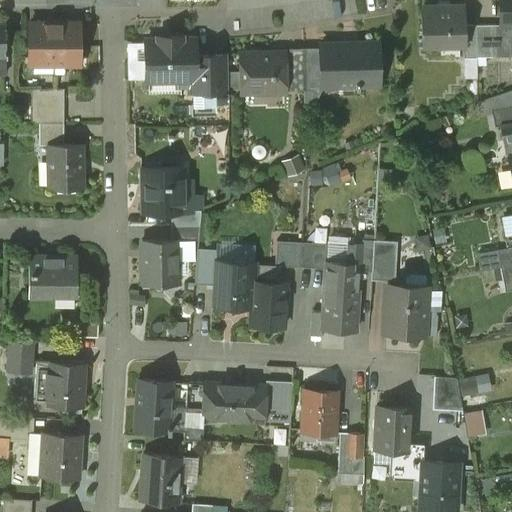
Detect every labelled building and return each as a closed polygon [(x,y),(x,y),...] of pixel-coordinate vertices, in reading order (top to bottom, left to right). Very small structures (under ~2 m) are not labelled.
[(511,0),(499,0),(500,25),(501,57),(511,57),(511,60),(511,0)] [(465,26),(464,7),(421,8),(422,47),(423,47),(423,45),(464,44),(465,44),(465,26)] [(54,23),(29,23),(29,65),(54,65),(54,23)] [(79,23),(54,23),(54,65),(79,65),(79,23)] [(477,57),(476,25),(465,26),(465,44),(464,44),(464,58),(477,57)] [(500,25),(476,25),(477,57),(501,57),(500,25)] [(214,91),(213,55),(195,55),(195,39),(181,39),(182,36),(158,36),(158,40),(145,40),(146,79),(180,78),(181,85),(193,84),(193,91),(214,91)] [(377,42),(320,43),(320,45),(320,47),(321,82),(355,82),(355,88),(355,89),(358,89),(358,86),(378,85),(377,42)] [(321,82),(320,47),(303,48),(303,72),(303,83),(321,82)] [(303,48),(289,48),(289,72),(303,72),(303,48)] [(262,54),(259,51),(245,51),(242,54),(240,54),(241,91),(284,90),(284,53),(262,54)] [(228,91),(227,55),(213,55),(214,91),(228,91)] [(355,88),(355,82),(321,82),(303,83),(304,102),(315,102),(323,89),(355,88)] [(31,106),(39,105),(39,89),(31,89),(31,106)] [(64,89),(39,89),(39,105),(31,106),(31,122),(39,122),(63,122),(64,89)] [(492,113),(491,110),(511,106),(511,90),(481,102),(481,115),(492,113)] [(215,103),(214,91),(193,91),(193,103),(215,103)] [(511,106),(491,110),(492,113),(494,127),(499,126),(499,125),(511,122),(511,106)] [(63,122),(39,122),(39,146),(48,146),(48,144),(63,144),(63,122)] [(511,122),(499,125),(499,126),(502,142),(506,141),(511,140),(511,122)] [(63,144),(48,144),(48,146),(48,173),(49,173),(49,186),(48,186),(49,187),(82,187),(82,144),(63,144)] [(181,210),(181,167),(141,168),(141,186),(145,186),(145,211),(144,211),(144,212),(171,212),(181,211),(181,210)] [(200,210),(181,210),(181,211),(171,212),(171,226),(199,225),(200,210)] [(199,225),(171,226),(172,239),(177,239),(177,241),(198,240),(199,225)] [(373,238),(354,237),(354,242),(363,243),(361,271),(371,272),(372,272),(373,240),(373,238)] [(172,239),(142,240),(142,242),(143,242),(143,257),(142,258),(142,284),(178,284),(178,282),(177,241),(177,239),(172,239)] [(397,241),(373,240),(372,272),(371,272),(371,279),(394,281),(397,241)] [(301,242),(276,241),(275,265),(280,265),(280,266),(300,267),(301,242)] [(215,260),(217,260),(254,262),(254,244),(216,242),(216,249),(215,260)] [(328,244),(301,242),(300,267),(325,269),(326,262),(327,262),(328,244)] [(354,242),(347,242),(345,263),(345,270),(357,271),(361,271),(363,243),(354,242)] [(216,249),(197,248),(194,284),(216,285),(217,260),(215,260),(216,249)] [(76,257),(29,257),(29,293),(76,294),(76,257)] [(254,262),(217,260),(216,285),(215,304),(251,307),(252,281),(279,283),(280,266),(275,266),(275,265),(254,264),(254,262)] [(327,262),(326,262),(325,269),(323,311),(322,329),(355,331),(358,289),(355,289),(357,271),(345,270),(345,263),(327,262)] [(508,266),(501,267),(503,280),(511,279),(508,266)] [(279,283),(252,281),(251,307),(250,324),(284,327),(286,283),(279,283)] [(426,287),(387,285),(384,333),(423,335),(425,310),(426,287)] [(425,310),(423,335),(436,336),(437,311),(425,310)] [(321,335),(322,329),(323,311),(310,311),(309,335),(321,335)] [(99,323),(74,321),(73,337),(98,338),(99,323)] [(32,343),(10,342),(8,372),(30,373),(32,343)] [(85,363),(49,361),(48,381),(35,380),(34,403),(47,404),(63,405),(63,409),(80,410),(80,406),(82,406),(85,363)] [(49,361),(36,361),(35,380),(48,381),(49,361)] [(459,376),(460,393),(491,390),(490,373),(459,376)] [(456,378),(434,376),(432,408),(448,409),(448,410),(456,411),(462,411),(456,378)] [(172,381),(139,378),(135,427),(168,430),(167,431),(170,432),(170,430),(184,431),(184,439),(202,440),(204,424),(186,423),(187,408),(186,408),(170,407),(171,383),(172,381)] [(266,386),(188,382),(186,408),(187,408),(186,423),(204,424),(204,418),(264,421),(266,386)] [(337,391),(303,389),(301,430),(316,431),(316,439),(333,439),(333,432),(335,432),(337,391)] [(410,407),(376,405),(374,449),(390,450),(390,463),(389,478),(421,480),(422,461),(423,443),(408,443),(410,407)] [(481,409),(463,413),(467,437),(486,433),(481,409)] [(33,417),(0,415),(0,438),(8,439),(15,440),(16,432),(32,433),(33,417)] [(16,432),(15,440),(28,440),(26,474),(41,474),(44,434),(32,433),(16,432)] [(80,435),(44,432),(44,434),(41,474),(41,476),(78,478),(80,435)] [(362,433),(339,432),(338,456),(361,457),(361,456),(362,433)] [(8,439),(0,438),(0,455),(7,456),(8,439)] [(374,449),(373,463),(390,463),(390,450),(374,449)] [(181,455),(143,453),(142,471),(143,471),(141,500),(177,502),(181,455)] [(361,457),(338,456),(338,473),(348,474),(347,483),(357,484),(357,482),(363,482),(364,456),(361,456),(361,457)] [(455,511),(458,463),(422,461),(421,480),(419,511),(444,511),(455,511)] [(347,483),(348,474),(338,473),(337,483),(347,483)] [(31,511),(32,500),(4,498),(3,511),(31,511)]
